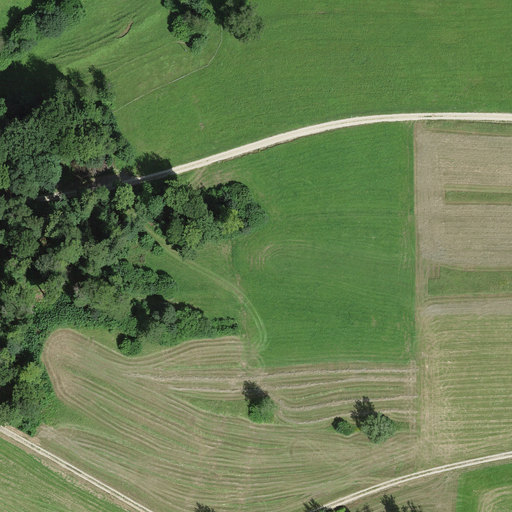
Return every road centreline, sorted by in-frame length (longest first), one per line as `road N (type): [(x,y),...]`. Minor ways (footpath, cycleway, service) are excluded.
road 1 (track): [(511,117),(414,115),(313,127),(0,219)]
road 2 (track): [(313,511),(413,476),(511,455)]
road 3 (track): [(0,425),(145,511)]
